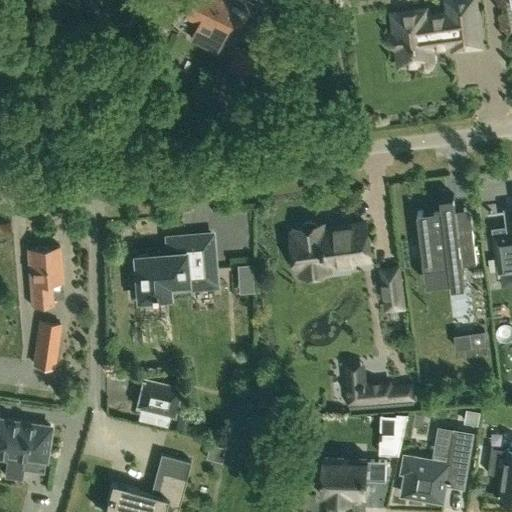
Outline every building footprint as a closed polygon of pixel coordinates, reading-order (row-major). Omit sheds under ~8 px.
[(245,19),(252,4),(244,0),(193,0),(186,17),(199,23),(198,25),(192,38),(204,44),(218,51),(225,36),(236,14),(245,19)] [(454,49),(480,45),(473,0),(450,0),(447,0),(449,13),(433,15),(426,16),(425,9),(392,14),(395,33),(391,35),(389,38),(390,43),(393,46),(397,47),(399,65),(418,62),(420,66),(424,68),(428,68),(431,65),(432,60),(430,41),(436,41),(436,43),(437,44),(438,45),(439,45),(453,43),(454,49)] [(235,47),(230,70),(258,75),(262,52),(235,47)] [(452,284),(465,283),(463,264),(477,263),(472,230),(458,231),(454,195),(441,196),(442,208),(417,211),(425,272),(450,269),(452,284)] [(511,208),(506,209),(509,231),(492,233),(498,276),(500,276),(501,288),(511,286),(511,208)] [(328,264),(354,260),(370,258),(365,223),(337,226),(337,228),(324,230),(323,224),(317,225),(317,224),(316,223),(315,222),(313,221),(312,221),(311,220),(310,220),(308,220),(307,221),(306,221),(304,222),(303,223),(302,223),(302,224),(301,226),(300,227),(295,228),(295,232),(291,232),(296,268),(300,268),(301,274),(304,273),(305,275),(306,276),(308,277),(309,277),(311,278),(312,278),(314,278),(316,278),(317,278),(319,278),(320,277),(321,276),(323,275),(324,274),(325,272),(325,270),(329,270),(328,264)] [(186,270),(214,268),(211,234),(167,237),(169,253),(135,255),(137,275),(132,276),(133,295),(139,294),(139,297),(168,294),(168,287),(187,285),(186,270)] [(33,305),(53,303),(51,281),(63,280),(60,246),(28,248),(33,305)] [(252,264),(239,265),(239,276),(252,275),(252,264)] [(381,269),(382,276),(386,308),(403,306),(398,266),(381,269)] [(34,364),(54,367),(60,323),(40,320),(34,364)] [(454,334),(456,348),(486,344),(484,330),(454,334)] [(362,366),(344,367),(347,407),(412,402),(411,386),(388,388),(387,385),(363,386),(362,366)] [(144,379),(137,406),(173,415),(180,388),(144,379)] [(467,406),(465,420),(479,423),(481,408),(467,406)] [(380,436),(379,453),(398,454),(408,412),(397,411),(397,413),(381,412),(380,436)] [(179,414),(178,421),(190,424),(192,417),(179,414)] [(0,452),(8,454),(7,459),(5,476),(22,478),(25,456),(46,459),(51,426),(0,418),(0,452)] [(474,431),(453,427),(447,462),(405,454),(402,470),(406,471),(402,493),(442,500),(446,481),(463,484),(462,487),(465,488),(474,431)] [(207,460),(223,464),(226,450),(211,446),(207,460)] [(511,449),(507,449),(501,491),(499,491),(499,492),(500,493),(499,499),(501,499),(501,497),(511,498),(511,449)] [(386,460),(324,458),(323,491),(327,491),(327,497),(351,498),(351,492),(365,492),(365,479),(385,480),(386,460)] [(104,509),(115,511),(176,511),(186,477),(161,471),(156,493),(150,491),(111,481),(105,506),(94,503),(93,505),(104,508),(104,509)]
